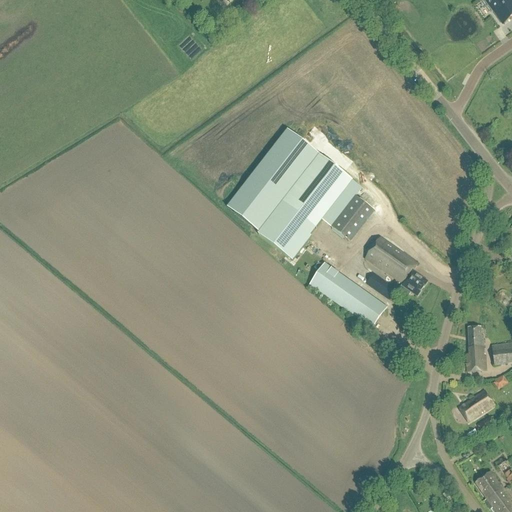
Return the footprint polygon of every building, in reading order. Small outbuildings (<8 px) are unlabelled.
[(486,0),(487,0),(485,1),(503,26),(511,19),(511,2),(510,0),(486,0)] [(259,237),(321,158),(289,134),(228,212),(259,237)] [(321,158),(259,237),(292,262),(321,225),(353,183),(321,158)] [(353,183),(321,225),(332,233),(357,200),(364,192),(353,183)] [(377,215),(357,200),(332,233),(352,248),(377,215)] [(400,292),(409,299),(412,295),(419,299),(429,284),(414,274),(420,266),(382,240),(367,261),(383,273),(384,272),(404,286),(400,292)] [(311,288),(336,305),(373,330),(387,310),(351,284),(325,267),(311,288)] [(511,283),(500,274),(494,282),(511,297),(511,283)] [(389,303),(397,291),(375,276),(367,287),(389,303)] [(511,305),(506,301),(503,305),(509,310),(509,311),(511,313),(511,305)] [(485,339),(488,338),(488,329),(469,330),(470,355),(467,355),(468,374),(486,373),(485,339)] [(511,345),(492,348),(495,369),(511,366),(511,345)] [(503,369),(492,371),(493,377),(504,374),(503,369)] [(500,376),(491,383),(497,390),(506,383),(500,376)] [(469,425),(495,407),(485,392),(459,409),(469,425)] [(478,428),(482,435),(495,427),(491,420),(478,428)] [(485,503),(504,490),(500,484),(499,484),(491,474),(476,485),(476,484),(476,485),(487,500),(485,502),(485,503)] [(511,511),(511,500),(504,490),(485,503),(491,511),(511,511)]
